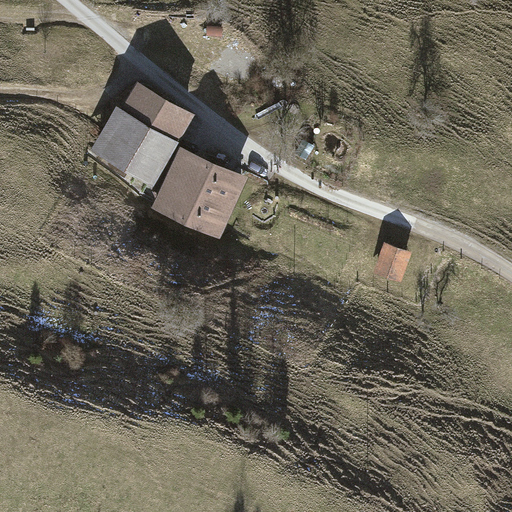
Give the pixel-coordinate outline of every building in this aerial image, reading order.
[(99,155),(154,186),(192,118),(137,87),(99,155)] [(317,149),(304,141),(294,156),(307,164),(317,149)] [(167,181),(235,208),(247,180),(179,153),(167,181)] [(235,208),(167,181),(156,209),(223,237),(235,208)] [(381,242),(371,272),(398,280),(407,250),(381,242)]
